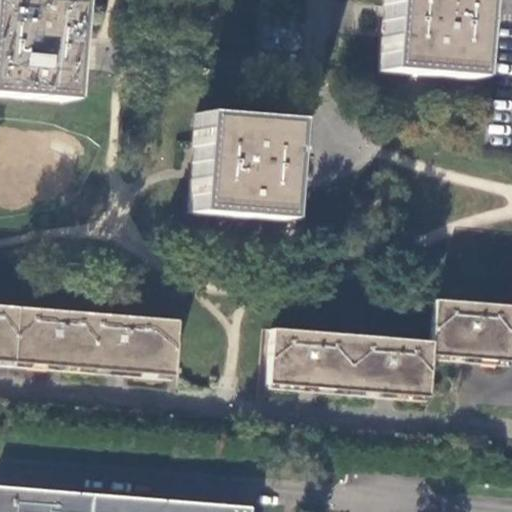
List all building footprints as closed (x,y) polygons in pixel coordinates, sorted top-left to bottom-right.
[(0,0),(0,96),(51,101),(52,96),(57,97),(57,93),(61,93),(63,69),(64,63),(65,53),(65,47),(66,35),(69,1),(51,0),(0,0)] [(379,39),(377,71),(467,77),(470,46),(472,13),(473,0),(382,0),(382,6),(379,39)] [(187,213),(279,221),(282,186),(283,176),(285,154),(288,120),(195,113),(192,149),(190,174),(189,179),(187,213)] [(511,304),(434,298),(430,341),(271,329),(270,337),(266,383),(306,387),(383,393),(426,397),(430,354),(468,358),(511,361),(511,346),(511,304)] [(178,320),(0,304),(0,361),(50,365),(116,371),(173,376),(178,320)] [(0,511),(248,511),(249,508),(0,486),(0,511)]
